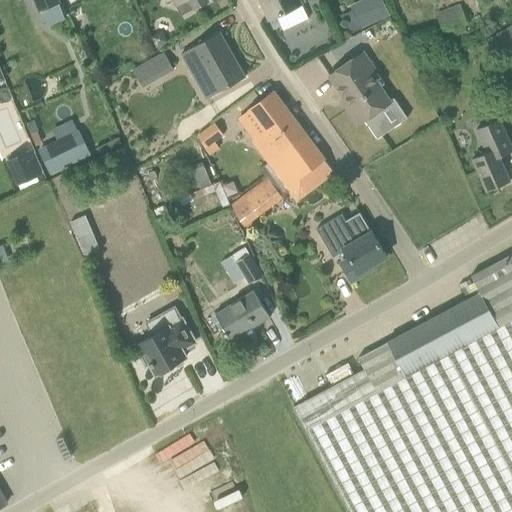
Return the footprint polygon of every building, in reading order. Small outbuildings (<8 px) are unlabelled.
[(35,0),(39,8),(59,0),(35,0)] [(173,0),(176,5),(185,0),(188,0),(194,9),(209,1),(208,0),(173,0)] [(302,5),(299,0),(260,0),(269,20),(302,5)] [(354,13),(361,27),(388,15),(380,0),(362,0),(358,2),(361,9),(354,13)] [(269,20),(274,29),(281,26),(276,17),(269,20)] [(181,54),(206,101),(245,81),(220,34),(181,54)] [(150,60),(158,75),(173,67),(165,52),(150,60)] [(348,109),(358,124),(379,110),(386,122),(388,123),(391,123),(393,123),(395,123),(397,122),(400,120),(401,117),(402,115),(402,110),(395,99),(390,103),(372,77),(377,74),(363,53),(330,76),(351,107),(348,109)] [(133,69),(143,86),(159,77),(149,60),(133,69)] [(252,140),(269,163),(262,168),(268,177),(230,205),(247,226),(283,198),(283,197),(289,191),(297,201),(334,173),(325,159),(274,91),(248,111),(263,132),(252,140)] [(496,149),(511,143),(501,119),(478,129),(483,142),(488,152),(473,158),(487,191),(510,181),(496,149)] [(215,122),(199,135),(206,148),(224,135),(215,122)] [(80,132),(42,151),(52,172),(91,154),(80,132)] [(29,150),(6,159),(17,185),(40,175),(29,150)] [(66,217),(73,229),(96,216),(89,204),(66,217)] [(337,218),(321,228),(336,254),(344,249),(350,260),(342,264),(352,281),(375,268),(373,265),(387,256),(372,231),(371,232),(360,213),(341,224),(337,218)] [(262,276),(245,248),(233,255),(250,283),(262,276)] [(480,292),(359,357),(365,369),(294,407),(305,427),(511,316),(511,253),(502,259),(501,257),(494,260),(496,263),(471,275),(480,292)] [(215,314),(232,341),(271,317),(254,290),(215,314)] [(175,307),(147,323),(154,335),(136,345),(148,365),(151,363),(157,374),(159,373),(161,376),(174,368),(172,366),(186,358),(182,350),(195,342),(182,319),(182,320),(175,307)] [(511,511),(511,316),(305,427),(350,511),(511,511)]
